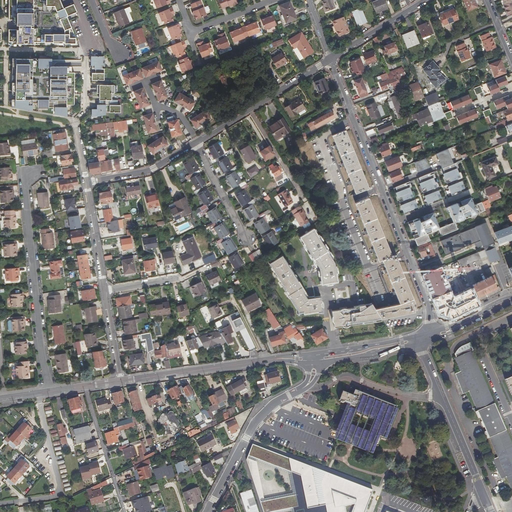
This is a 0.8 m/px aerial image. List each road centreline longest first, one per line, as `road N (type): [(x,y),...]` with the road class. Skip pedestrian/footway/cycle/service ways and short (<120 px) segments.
road 1 (residential): [(432,335),(429,308),(329,59)]
road 2 (residential): [(50,391),(28,174)]
road 3 (tertiary): [(312,357),(120,381)]
road 4 (residential): [(208,511),(256,422),(305,385),(312,357)]
road 5 (residential): [(0,504),(58,496),(39,393)]
road 6 (residential): [(329,59),(195,144)]
road 7 (residential): [(479,485),(419,339)]
road 8 (residential): [(124,511),(83,386)]
